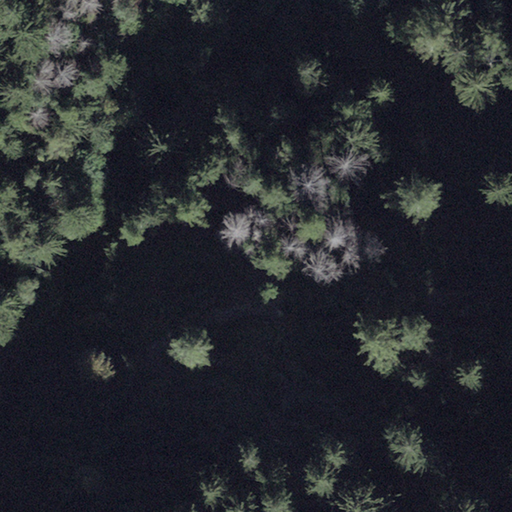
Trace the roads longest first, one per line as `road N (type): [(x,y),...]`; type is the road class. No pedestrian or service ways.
road 1 (track): [(0,457),(91,425),(178,339),(256,310),(288,327),(365,403),(448,450),(511,439)]
road 2 (track): [(511,196),(380,106),(321,20),(326,0)]
